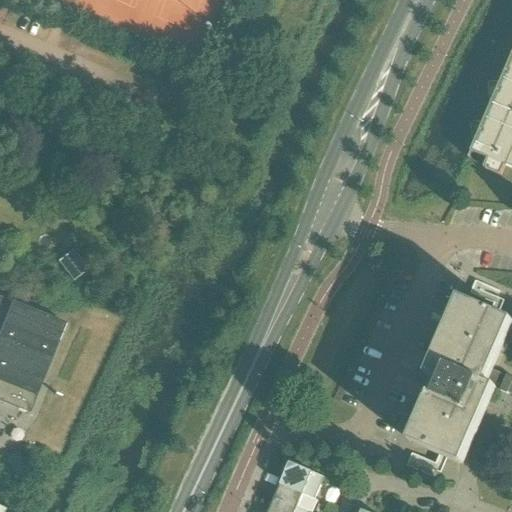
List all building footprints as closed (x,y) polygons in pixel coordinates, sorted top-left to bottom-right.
[(511,59),(501,84),(492,84),(491,85),(490,86),(489,87),(489,88),(489,89),(491,107),(484,124),(475,124),(474,124),(474,125),(473,125),(472,126),(472,127),(472,128),(474,147),(469,159),(471,160),(471,158),(473,154),(489,161),(485,170),(501,177),(505,168),(511,170),(511,59)] [(0,297),(0,403),(28,415),(65,324),(26,309),(32,296),(17,290),(11,302),(0,297)] [(417,373),(441,383),(414,445),(458,464),(492,386),(483,382),(509,321),(464,302),(438,364),(423,357),(417,373)] [(291,464),(276,499),(307,511),(310,511),(325,478),(291,464)] [(11,493),(1,489),(0,491),(0,497),(8,501),(11,493)] [(270,511),(307,511),(276,499),(270,511)]
